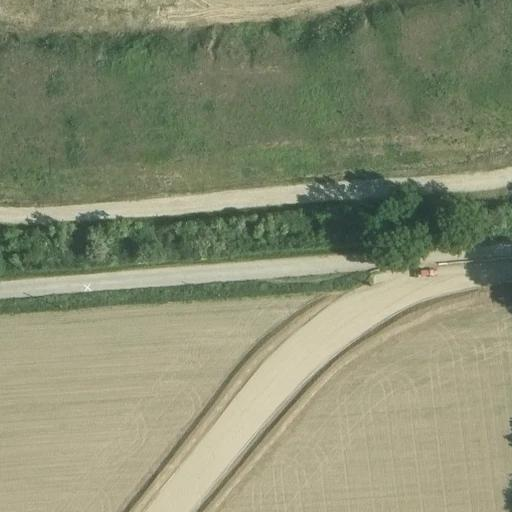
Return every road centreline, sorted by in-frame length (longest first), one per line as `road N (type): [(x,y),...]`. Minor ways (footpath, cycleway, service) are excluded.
road 1 (track): [(511,179),(0,216)]
road 2 (unclassified): [(0,292),(489,255)]
road 3 (unclassified): [(489,255),(410,274),(336,324),(164,511)]
